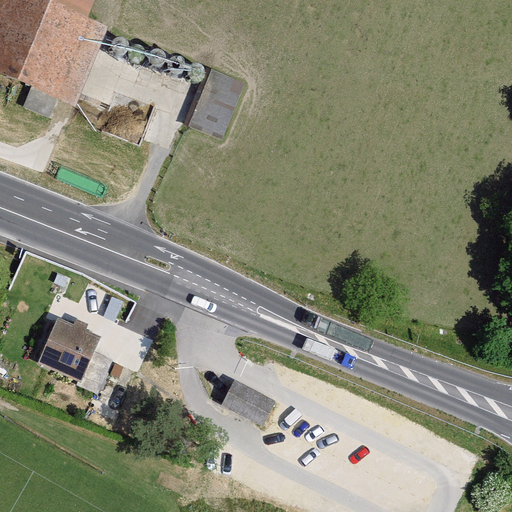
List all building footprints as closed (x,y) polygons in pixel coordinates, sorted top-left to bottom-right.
[(62,0),(92,12),(96,0),(62,0)] [(92,35),(13,2),(0,34),(0,78),(35,93),(27,113),(55,124),(84,54),(92,35)] [(135,67),(137,65),(140,59),(137,53),(134,52),(131,51),(125,53),(123,57),(123,62),(125,65),(131,68),(135,67)] [(151,73),(153,71),(156,65),(153,59),(151,57),(147,57),(141,59),(139,63),(139,68),(141,71),(147,74),(151,73)] [(173,79),(175,78),(178,72),(175,66),(173,64),(169,63),(163,66),(162,70),(162,75),(164,78),(169,80),(173,79)] [(193,86),(195,84),(198,79),(195,73),(193,71),(189,70),(183,73),(181,76),(181,81),(183,85),(189,87),(193,86)] [(212,93),(214,91),(217,85),(215,79),(212,77),(209,77),(203,79),(201,83),(201,88),(203,91),(209,93),(212,93)] [(250,92),(220,80),(213,99),(199,133),(229,145),(250,92)] [(81,336),(61,328),(47,368),(85,382),(82,390),(104,398),(117,363),(101,357),(106,343),(95,339),(96,334),(83,329),(81,336)] [(263,432),(274,408),(230,388),(219,411),(263,432)] [(279,504),(292,476),(246,456),(234,483),(279,504)]
